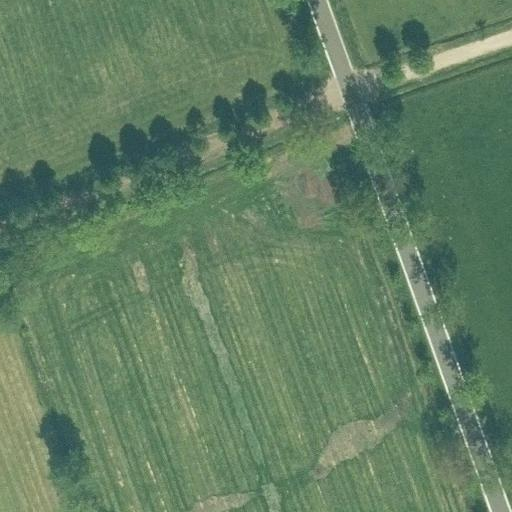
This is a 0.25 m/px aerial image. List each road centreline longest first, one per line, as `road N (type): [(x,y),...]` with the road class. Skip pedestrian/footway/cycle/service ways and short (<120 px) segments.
road 1 (track): [(0,228),(274,117),(511,35)]
road 2 (unclassified): [(494,511),(317,0)]
